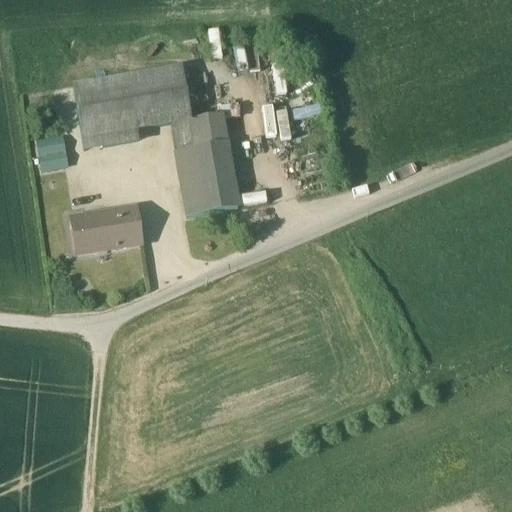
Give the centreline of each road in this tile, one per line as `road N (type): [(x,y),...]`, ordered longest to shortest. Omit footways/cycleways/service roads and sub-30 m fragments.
road 1 (track): [(511,161),(92,336)]
road 2 (track): [(92,336),(83,511)]
